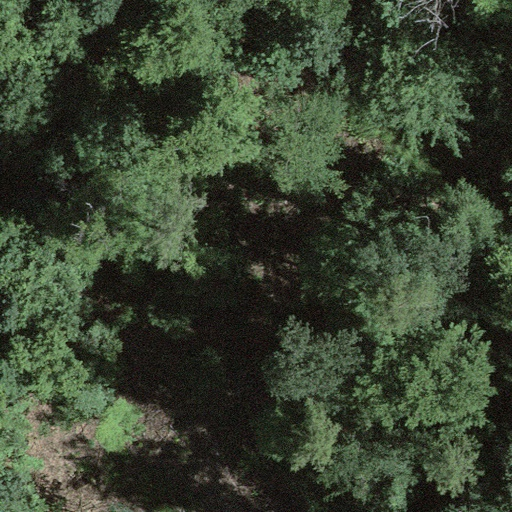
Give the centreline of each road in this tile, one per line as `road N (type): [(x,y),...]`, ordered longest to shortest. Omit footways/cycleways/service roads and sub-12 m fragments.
road 1 (track): [(0,277),(134,53)]
road 2 (track): [(134,53),(0,59)]
